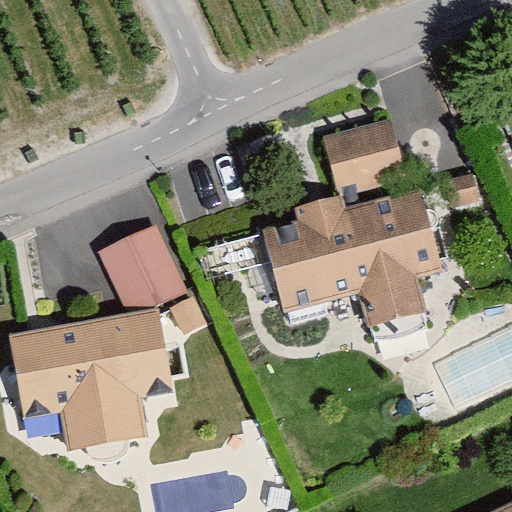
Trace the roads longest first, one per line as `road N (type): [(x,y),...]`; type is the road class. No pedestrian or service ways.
road 1 (residential): [(218,126),(511,2)]
road 2 (residential): [(0,218),(218,126)]
road 3 (residential): [(162,0),(218,126)]
